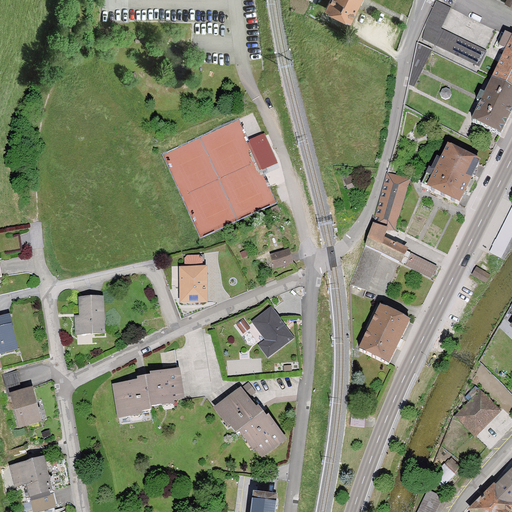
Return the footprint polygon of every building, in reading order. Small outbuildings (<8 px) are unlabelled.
[(351,21),(360,0),(328,0),(325,8),(351,21)] [(455,8),(440,1),(423,39),(484,66),(492,48),(447,27),(455,8)] [(511,34),(471,117),(500,132),(511,107),(511,34)] [(266,133),(248,141),(262,172),(281,163),(266,133)] [(462,207),(481,162),(441,146),(423,191),(462,207)] [(415,182),(396,175),(379,221),(398,228),(415,182)] [(511,237),(511,222),(511,218),(511,215),(509,214),(495,247),(506,252),(511,237)] [(399,237),(378,228),(369,251),(416,270),(423,254),(397,243),(399,237)] [(290,249),(271,254),(275,269),(295,263),(290,249)] [(361,261),(352,284),(368,290),(377,267),(361,261)] [(212,271),(183,272),(183,307),(213,306),(212,271)] [(273,301),(247,320),(275,360),(302,342),(273,301)] [(354,348),(385,364),(409,317),(378,301),(354,348)] [(106,339),(105,302),(77,302),(78,340),(106,339)] [(21,352),(12,318),(0,321),(0,355),(0,357),(21,352)] [(178,374),(114,391),(124,426),(187,410),(178,374)] [(243,388),(214,414),(240,443),(268,417),(243,388)] [(39,391),(13,398),(23,433),(48,426),(39,391)] [(477,437),(503,410),(485,393),(459,420),(477,437)] [(55,500),(45,460),(10,469),(16,492),(29,489),(33,505),(55,500)] [(511,511),(511,473),(473,511),(511,511)] [(418,511),(436,511),(442,498),(426,492),(418,511)] [(251,511),(273,511),(275,501),(253,499),(251,511)]
